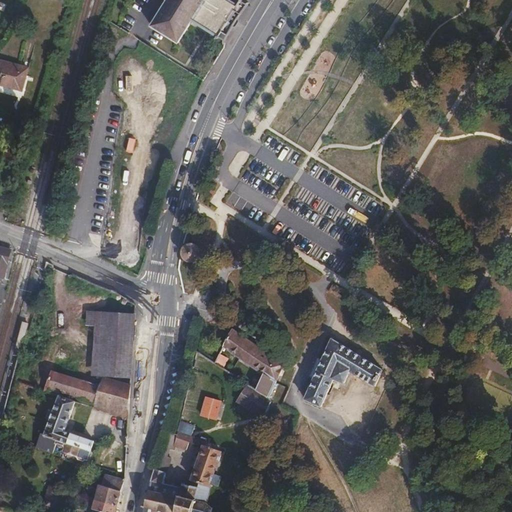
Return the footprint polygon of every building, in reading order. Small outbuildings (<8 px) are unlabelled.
[(166,0),(167,1),(151,27),(178,43),(193,20),(196,15),(223,31),(219,37),(225,41),(229,34),(232,28),(236,27),(239,22),(238,18),(243,11),(247,5),(241,1),(238,7),(227,0),(166,0)] [(196,15),(193,20),(219,37),(223,31),(196,15)] [(0,59),(0,85),(23,92),(30,68),(0,59)] [(183,250),(182,252),(182,255),(183,257),(184,259),(186,260),(188,262),(190,262),(192,262),(195,262),(197,260),(198,259),(200,257),(200,255),(201,252),(200,250),(199,248),(198,246),(196,245),(194,244),(191,244),(189,244),(187,245),(185,246),(183,248),(183,250)] [(6,270),(11,249),(0,245),(0,276),(4,278),(6,270)] [(334,285),(329,291),(337,296),(341,289),(334,285)] [(95,326),(94,348),(132,350),(134,315),(87,312),(86,323),(86,325),(95,326)] [(270,399),(270,398),(285,365),(233,329),(223,347),(263,375),(256,390),(270,399)] [(323,360),(315,379),(305,400),(322,407),(334,379),(345,384),(350,371),(375,386),(379,377),(383,370),(332,339),(323,360)] [(132,350),(94,348),(92,375),(131,377),(132,350)] [(215,362),(223,368),(228,359),(220,353),(215,362)] [(310,377),(315,379),(323,360),(318,358),(310,377)] [(61,391),(95,402),(101,385),(51,370),(43,390),(59,395),(59,394),(60,395),(61,391)] [(95,402),(94,406),(114,412),(119,408),(129,412),(130,383),(103,376),(101,385),(95,402)] [(237,402),(264,419),(271,402),(270,398),(270,399),(256,390),(248,385),(237,402)] [(59,394),(59,395),(43,438),(56,442),(59,443),(64,431),(66,426),(75,400),(60,395),(59,394)] [(207,397),(202,416),(216,419),(221,401),(207,397)] [(109,436),(126,439),(129,419),(112,417),(109,436)] [(211,511),(212,510),(214,509),(213,508),(212,508),(207,503),(211,487),(211,486),(210,486),(210,484),(212,484),(215,475),(214,474),(222,451),(205,445),(207,441),(191,436),(194,426),(179,421),(176,434),(171,433),(166,447),(170,449),(174,450),(175,446),(186,450),(189,442),(204,447),(190,485),(182,484),(182,488),(164,483),(166,473),(171,458),(168,457),(164,455),(159,470),(155,469),(151,482),(149,490),(147,490),(146,492),(149,493),(148,496),(147,495),(146,497),(148,497),(147,501),(145,501),(145,502),(146,503),(146,505),(143,505),(142,507),(145,508),(144,511),(211,511)] [(64,431),(59,443),(59,445),(60,446),(60,447),(65,449),(71,433),(64,431)] [(71,433),(65,449),(66,449),(65,451),(66,453),(74,456),(77,455),(78,455),(79,458),(83,459),(86,457),(87,458),(90,449),(91,449),(94,440),(71,431),(71,433)] [(43,438),(40,447),(53,452),(56,444),(56,442),(43,438)] [(99,485),(96,500),(118,506),(121,492),(125,477),(112,474),(112,475),(105,474),(102,485),(99,485)] [(215,475),(212,484),(219,487),(222,477),(215,475)] [(116,511),(118,506),(96,500),(94,508),(94,509),(101,510),(107,511),(116,511)]
